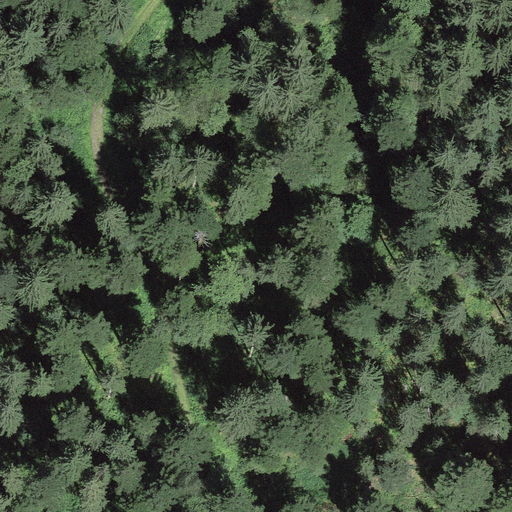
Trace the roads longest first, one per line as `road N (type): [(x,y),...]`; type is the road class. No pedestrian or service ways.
road 1 (track): [(202,511),(148,249),(109,190),(96,133),(107,72),(155,0)]
road 2 (track): [(148,249),(236,271),(370,255),(458,212),(511,169)]
